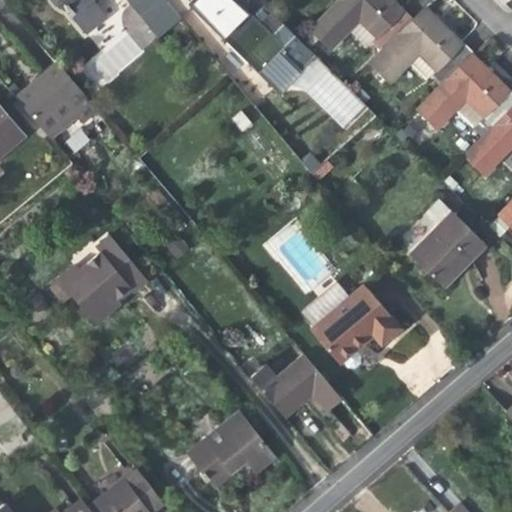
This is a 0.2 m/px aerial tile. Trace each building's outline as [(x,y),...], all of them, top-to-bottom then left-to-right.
[(92,0),(93,0),(95,1),(95,0),(65,0),(76,13),(92,0)] [(93,0),(92,0),(76,13),(73,15),(87,33),(107,16),(95,1),(93,0)] [(181,17),(166,0),(128,0),(158,36),(181,17)] [(190,0),(188,2),(235,49),(263,21),(241,0),(190,0)] [(359,18),(377,35),(403,9),(394,0),(341,0),(312,30),(330,48),(359,18)] [(419,54),(436,71),(458,48),(463,43),(447,26),(427,7),(415,20),(385,50),(372,63),(392,82),(412,61),(419,54)] [(403,9),(377,35),(373,39),(385,50),(415,20),(403,9)] [(288,82),(316,54),(273,11),(263,21),(235,49),(259,73),(278,92),(288,82)] [(474,53),(463,43),(458,48),(469,59),(474,53)] [(469,59),(458,48),(436,71),(433,73),(444,84),(469,59)] [(457,107),(475,125),(511,89),(494,73),(474,53),(469,59),(444,84),(419,109),(437,127),(457,107)] [(366,103),(316,54),(288,82),(306,89),(343,124),(366,103)] [(429,78),(433,73),(436,71),(419,54),(412,61),(429,78)] [(16,95),(51,136),(75,115),(81,122),(98,108),(57,60),(38,76),(16,95)] [(511,109),(511,90),(511,89),(475,125),(486,136),(511,109)] [(0,107),(0,152),(22,134),(0,107)] [(511,109),(486,136),(467,156),(485,173),(511,145),(511,109)] [(73,152),(89,142),(82,130),(66,139),(73,152)] [(310,152),(301,163),(319,179),(328,169),(310,152)] [(441,198),(426,212),(439,224),(410,252),(444,286),(465,265),(486,244),(441,198)] [(511,204),(501,215),(511,225),(511,204)] [(147,278),(110,234),(96,245),(101,251),(81,267),(76,262),(58,277),(96,321),(113,307),(109,301),(115,296),(129,284),(133,290),(147,278)] [(301,310),(313,325),(349,295),(337,280),(301,310)] [(349,295),(313,325),(309,328),(338,362),(360,344),(373,333),(381,343),(400,328),(362,284),(349,295)] [(120,301),(115,296),(109,301),(113,307),(116,304),(120,301)] [(267,364),(251,377),(283,416),(301,402),(312,392),(327,410),(342,398),(304,352),(276,375),(267,364)] [(238,409),(187,450),(214,483),(234,467),(246,458),(255,469),(274,454),(238,409)] [(147,511),(162,501),(137,468),(87,506),(91,511),(147,511)] [(48,511),(91,511),(87,506),(81,497),(60,511),(59,511),(56,507),(48,511)] [(443,509),(445,511),(466,511),(455,499),(443,509)]
